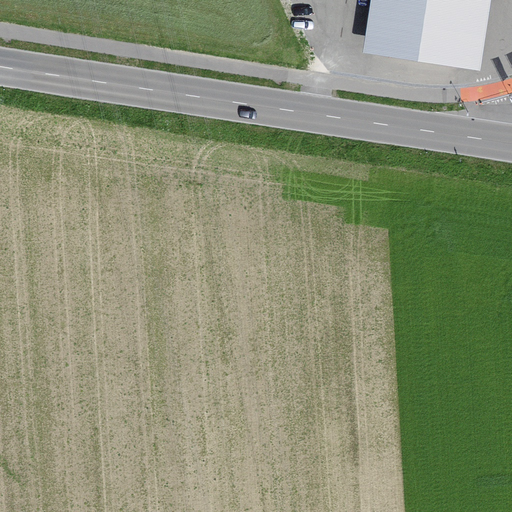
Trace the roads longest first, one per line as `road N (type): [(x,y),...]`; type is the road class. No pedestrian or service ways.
road 1 (primary): [(0,66),(511,144)]
road 2 (track): [(315,113),(320,84),(284,0)]
